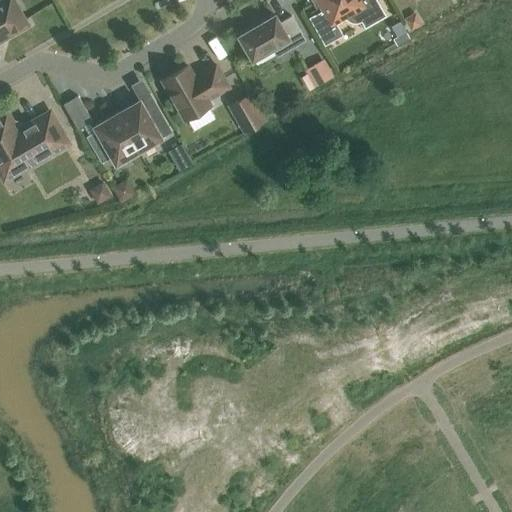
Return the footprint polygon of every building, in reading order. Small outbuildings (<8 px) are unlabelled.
[(0,40),(28,25),(13,0),(2,0),(0,1),(0,40)] [(317,0),(323,9),(309,18),(324,45),(342,35),(336,24),(345,18),(346,19),(349,21),(352,23),(355,23),(358,23),(361,21),(365,28),(386,16),(376,0),(317,0)] [(279,23),(275,15),(262,23),(262,22),(253,27),(254,28),(239,36),(252,59),(272,48),(277,56),(305,40),(291,16),(279,23)] [(413,31),(426,25),(421,15),(409,20),(413,31)] [(334,77),(324,59),(306,70),(316,87),(334,77)] [(229,87),(216,65),(194,77),(187,66),(163,80),(185,119),(210,105),(207,100),(229,87)] [(117,113),(139,151),(172,132),(150,92),(138,99),(139,100),(117,113)] [(266,121),(251,94),(229,106),(245,134),(266,121)] [(92,121),(78,96),(63,104),(78,129),(92,121)] [(67,143),(50,113),(24,128),(13,125),(6,114),(0,117),(0,171),(4,178),(67,143)] [(116,164),(139,151),(117,113),(94,126),(116,164)] [(190,149),(178,155),(183,167),(196,161),(190,149)] [(125,200),(141,192),(134,179),(118,188),(125,200)] [(111,180),(93,189),(100,204),(118,196),(111,180)]
